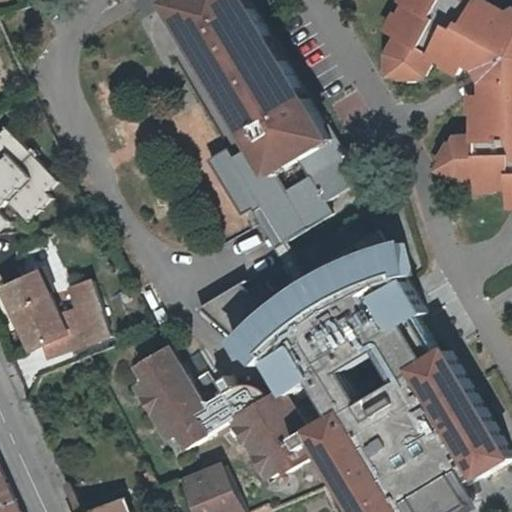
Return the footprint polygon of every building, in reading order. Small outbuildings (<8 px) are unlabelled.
[(185,0),(269,138),(244,153),(294,236),(297,234),(343,206),(335,191),(371,169),(354,140),(350,142),(264,0),(185,0)] [(511,15),(498,7),(486,1),(487,0),(407,0),(406,3),(410,6),(403,18),(405,19),(396,34),(402,38),(392,56),(394,75),(404,74),(404,73),(419,72),(419,75),(429,76),(439,59),(450,65),(452,63),(466,71),(469,64),(481,70),(488,80),(489,96),(482,96),(483,114),(480,115),(481,137),(461,139),(457,146),(459,149),(450,161),(448,162),(445,167),(448,174),(459,179),(481,180),(481,189),(500,188),(511,188),(511,15)] [(391,31),(396,34),(405,19),(403,18),(399,16),(391,31)] [(463,77),(466,71),(452,63),(450,65),(448,69),(463,77)] [(34,225),(60,202),(53,194),(64,184),(11,124),(0,134),(0,237),(13,226),(2,214),(14,204),(24,215),(34,225)] [(444,160),(448,162),(450,161),(459,149),(457,146),(453,145),(444,160)] [(200,311),(200,314),(235,347),(263,320),(286,301),(311,284),(337,270),(362,258),(383,251),(390,248),(379,231),(308,272),(297,234),(294,236),(279,249),(297,278),(278,291),(271,282),(253,294),(245,284),(202,309),(200,311)] [(261,371),(274,364),(268,358),(284,342),(298,330),(312,320),(326,310),(344,301),(363,291),(382,284),(402,278),(405,284),(410,282),(418,279),(409,244),(390,248),(383,251),(362,258),(337,270),(311,284),(286,301),(263,320),(235,347),(261,371)] [(40,346),(50,341),(65,334),(71,347),(76,345),(116,330),(99,277),(77,287),(84,302),(66,311),(45,269),(10,284),(40,346)] [(432,319),(410,282),(405,284),(402,278),(382,284),(363,291),(344,301),(326,310),(312,320),(298,330),(284,342),(268,358),(274,364),(287,388),(295,401),(432,319)] [(291,470),(324,451),(360,511),(483,511),(501,501),(486,476),(511,460),(511,450),(432,319),(295,401),(287,388),(272,396),(266,389),(256,387),(251,387),(245,387),(240,388),(214,403),(206,399),(176,348),(147,364),(156,380),(144,387),(173,437),(187,430),(194,442),(238,417),(273,473),(288,466),(291,470)] [(54,358),(71,347),(65,334),(50,341),(54,358)] [(0,509),(20,502),(0,458),(0,509)] [(200,511),(249,511),(228,470),(189,483),(200,511)] [(24,511),(20,502),(0,509),(0,511),(24,511)] [(132,511),(128,502),(98,511),(132,511)]
